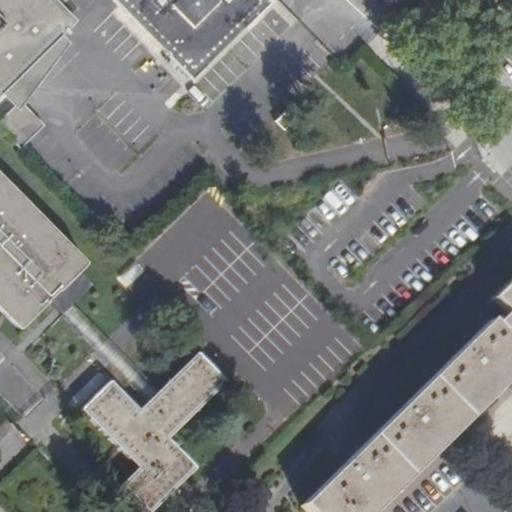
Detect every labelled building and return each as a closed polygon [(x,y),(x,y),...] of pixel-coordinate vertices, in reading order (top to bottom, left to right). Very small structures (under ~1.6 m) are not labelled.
[(60,34),(76,18),(58,0),(0,0),(0,92),(1,92),(60,34)] [(113,0),(158,45),(189,77),(244,24),(266,0),(113,0)] [(60,34),(1,92),(12,104),(18,99),(22,103),(67,41),(60,34)] [(12,104),(0,115),(0,127),(18,146),(42,123),(22,103),(18,99),(12,104)] [(284,129),(293,119),(285,111),(275,121),(284,129)] [(56,285),(82,260),(0,176),(0,308),(15,324),(42,298),(43,298),(55,285),(56,285)] [(301,505),(307,511),(374,511),(511,376),(511,275),(489,299),(503,313),(493,323),(490,320),(301,505)] [(158,391),(56,285),(55,285),(43,298),(146,403),(158,391)] [(117,487),(142,511),(148,511),(194,469),(166,439),(224,383),(196,354),(158,391),(146,403),(138,411),(109,381),(80,410),(137,468),(117,487)]
